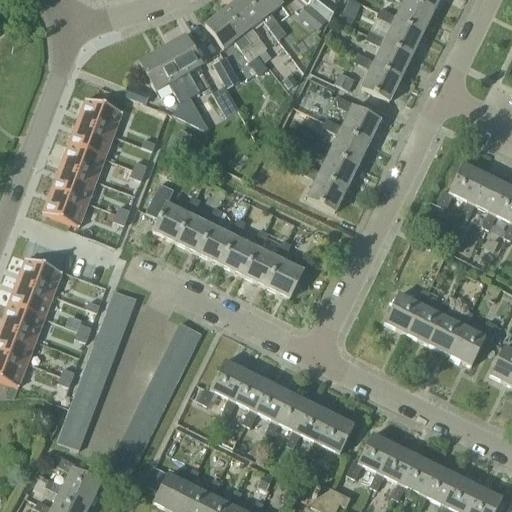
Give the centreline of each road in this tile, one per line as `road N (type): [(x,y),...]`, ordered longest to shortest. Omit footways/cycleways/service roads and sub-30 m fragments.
road 1 (residential): [(313,359),(443,94)]
road 2 (residential): [(511,457),(313,359)]
road 3 (unclassified): [(0,231),(65,58),(61,28)]
road 4 (residential): [(313,359),(136,271)]
